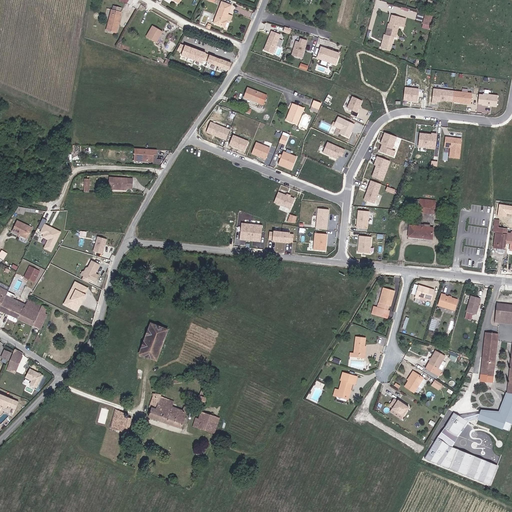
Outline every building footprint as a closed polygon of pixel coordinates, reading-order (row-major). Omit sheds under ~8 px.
[(225,28),(227,21),(225,20),(228,15),(231,6),(222,2),(213,23),(225,28)] [(111,9),(106,31),(116,33),(121,12),(111,9)] [(392,15),(389,25),(391,25),(390,28),(388,28),(387,27),(385,35),(396,37),(401,18),(392,15)] [(152,26),(146,37),(156,43),(162,32),(152,26)] [(277,34),(271,31),(263,50),(272,54),(279,38),(276,37),(277,34)] [(295,42),(291,56),(301,59),(306,42),(300,40),(299,43),(295,42)] [(320,47),(317,58),(335,64),(339,53),(320,47)] [(208,63),(228,71),(234,56),(219,51),(218,53),(209,50),(208,55),(210,56),(208,63)] [(265,102),(267,96),(247,88),(243,97),(263,105),(265,102)] [(419,89),(405,88),(404,100),(418,102),(419,89)] [(440,100),(453,102),(454,95),(454,91),(434,89),(432,103),(437,104),(437,101),(437,100),(440,100)] [(469,93),(454,91),(454,95),(453,102),(471,104),(472,97),(468,97),(469,93)] [(479,95),(478,104),(482,105),(497,107),(498,96),(483,95),(479,95)] [(353,97),(347,108),(357,113),(362,101),(353,97)] [(321,104),(314,101),(311,110),(318,113),(321,104)] [(304,108),(295,104),(292,112),(290,111),(286,121),(297,125),(304,108)] [(348,137),(355,125),(338,117),(334,126),(341,129),(339,133),(348,137)] [(230,130),(210,122),(206,132),(226,140),(230,130)] [(280,142),(287,144),(290,133),(283,131),(280,142)] [(397,137),(385,133),(382,141),(384,141),(382,144),(380,151),(393,156),(395,152),(392,150),(397,137)] [(432,135),(420,134),(419,145),(427,146),(427,148),(435,149),(436,134),(432,134),(432,135)] [(249,141),(233,135),(229,145),(245,151),(249,141)] [(462,139),(446,137),(445,147),(451,148),(450,158),(459,159),(462,139)] [(270,148),(256,142),(252,154),(266,159),(270,148)] [(345,151),(327,143),(323,153),(337,159),(339,155),(343,157),(345,151)] [(157,155),(157,150),(146,149),(146,153),(143,153),(143,149),(134,149),(134,161),(153,161),(153,155),(157,155)] [(297,157),(283,152),(278,165),(291,170),(297,157)] [(377,165),(372,177),(383,181),(390,161),(378,157),(376,162),(378,162),(377,165)] [(127,179),(113,178),(113,188),(121,189),(121,188),(127,188),(127,179)] [(381,184),(371,181),(364,200),(374,204),(381,184)] [(285,195),(278,192),(274,202),(291,209),(295,199),(290,197),(285,195)] [(435,204),(420,202),(419,212),(434,214),(435,204)] [(318,209),(316,229),(327,230),(329,210),(318,209)] [(53,252),(62,230),(46,224),(51,213),(46,210),(38,228),(42,229),(41,232),(44,234),(43,237),(48,239),(44,248),(53,252)] [(369,211),(359,211),(357,228),(367,229),(369,211)] [(288,221),(296,223),(298,215),(290,213),(288,221)] [(497,248),(505,249),(506,244),(507,234),(498,233),(500,220),(495,219),(493,232),(496,233),(494,248),(497,248)] [(507,234),(506,244),(511,244),(511,232),(511,233),(507,233),(508,224),(506,224),(506,219),(500,219),(500,220),(498,233),(507,234)] [(12,231),(27,238),(32,227),(17,220),(12,231)] [(262,225),(242,223),(240,239),(260,242),(262,225)] [(433,228),(430,228),(419,227),(409,226),(408,237),(432,239),(433,228)] [(290,233),(274,231),(274,232),(270,232),(269,239),(273,240),(273,241),(289,243),(289,242),(293,243),(294,235),(290,234),(290,233)] [(327,234),(315,233),(313,250),(325,251),(327,234)] [(104,253),(108,238),(98,235),(94,250),(104,253)] [(371,237),(360,236),(358,253),(370,254),(371,237)] [(84,270),(81,278),(97,283),(100,274),(98,273),(101,263),(91,260),(87,271),(84,270)] [(29,266),(23,277),(34,283),(40,271),(29,266)] [(75,280),(64,305),(79,312),(91,287),(75,280)] [(426,298),(426,300),(431,301),(435,290),(418,285),(415,297),(420,299),(421,297),(426,298)] [(381,304),(378,303),(377,307),(375,314),(386,317),(388,310),(389,305),(391,306),(395,291),(383,288),(381,295),(383,296),(381,304)] [(455,311),(458,300),(441,294),(438,305),(455,311)] [(5,295),(0,306),(0,310),(18,319),(22,310),(25,305),(5,295)] [(467,312),(475,314),(476,315),(481,299),(471,296),(466,312),(467,312)] [(22,310),(18,319),(40,329),(47,314),(45,313),(48,308),(29,299),(25,305),(22,310)] [(511,305),(497,303),(494,322),(511,324),(511,305)] [(151,324),(139,354),(157,361),(168,330),(151,324)] [(482,367),(494,369),(498,334),(485,333),(482,367)] [(352,357),(363,358),(364,346),(365,338),(356,337),(354,353),(352,353),(352,357)] [(21,373),(27,358),(19,352),(15,350),(6,370),(19,376),(21,373)] [(442,371),(438,369),(443,361),(445,356),(435,350),(425,369),(438,376),(442,371)] [(2,358),(9,361),(12,354),(5,351),(2,358)] [(449,358),(456,360),(458,354),(451,352),(449,358)] [(24,374),(31,360),(27,358),(21,373),(24,374)] [(493,376),(494,369),(482,367),(481,375),(493,376)] [(32,380),(30,384),(38,388),(45,374),(30,368),(26,377),(32,380)] [(413,372),(411,375),(412,375),(408,380),(405,387),(414,393),(423,378),(413,372)] [(335,389),(334,394),(348,398),(350,390),(352,383),(355,384),(357,377),(342,373),(340,380),(342,381),(339,390),(335,389)] [(511,373),(510,373),(507,393),(506,393),(504,402),(507,403),(501,419),(491,416),(492,412),(482,412),(478,420),(503,429),(506,422),(511,424),(511,373)] [(348,398),(334,394),(333,395),(348,399),(351,391),(350,390),(348,398)] [(1,392),(0,394),(0,410),(2,411),(5,406),(16,411),(20,401),(1,392)] [(153,396),(149,407),(152,408),(149,417),(181,428),(188,408),(184,407),(182,410),(172,407),(174,401),(166,398),(161,397),(162,395),(153,394),(153,396)] [(394,399),(390,405),(393,408),(392,408),(403,416),(409,408),(398,400),(397,401),(394,399)] [(507,403),(504,402),(499,414),(492,412),(491,416),(501,419),(507,403)] [(403,416),(392,408),(390,412),(401,419),(403,416)] [(128,433),(132,418),(128,417),(129,415),(115,409),(110,428),(128,433)] [(200,412),(198,419),(195,418),(192,427),(215,434),(220,418),(200,412)] [(467,422),(453,414),(444,428),(456,437),(467,422)] [(456,437),(444,428),(437,438),(449,447),(456,437)] [(497,466),(449,447),(437,438),(425,459),(490,485),(497,466)]
